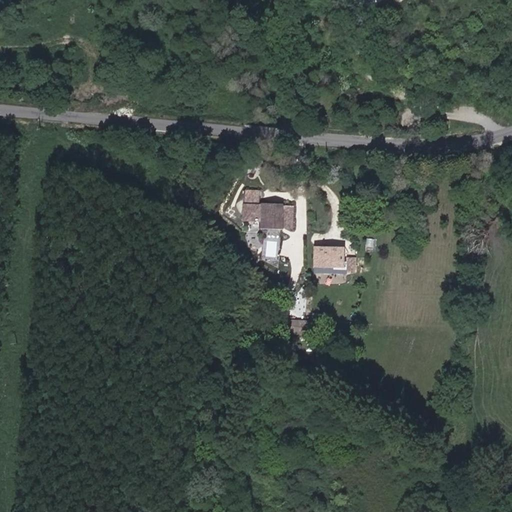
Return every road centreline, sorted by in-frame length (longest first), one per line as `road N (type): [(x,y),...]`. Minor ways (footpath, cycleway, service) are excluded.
road 1 (tertiary): [(511,133),(449,147),(0,108)]
road 2 (unknown): [(298,135),(324,223),(298,263)]
